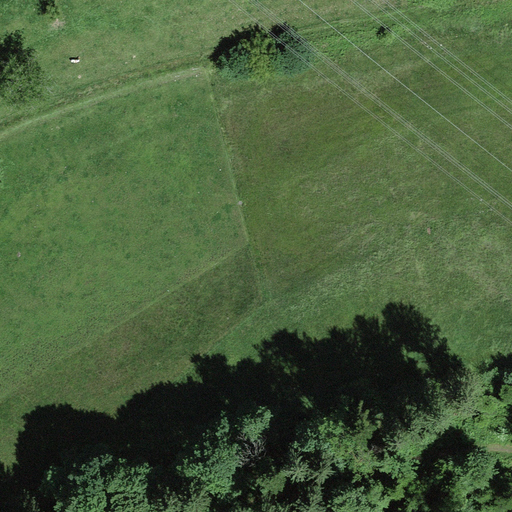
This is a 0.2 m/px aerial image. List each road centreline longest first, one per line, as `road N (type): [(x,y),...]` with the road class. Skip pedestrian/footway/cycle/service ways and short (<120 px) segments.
road 1 (track): [(491,0),(227,54),(97,90),(0,129)]
road 2 (track): [(300,511),(350,480),(421,456),(511,447)]
